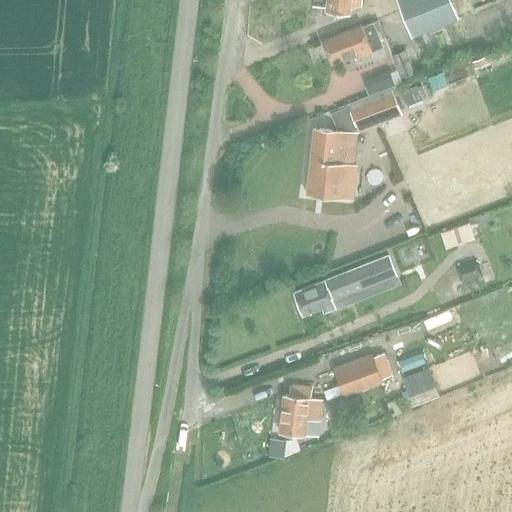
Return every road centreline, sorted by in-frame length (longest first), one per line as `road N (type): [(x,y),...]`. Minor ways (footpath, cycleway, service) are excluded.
road 1 (residential): [(136,511),(146,498),(190,286),(226,0)]
road 2 (tertiary): [(130,511),(186,0)]
